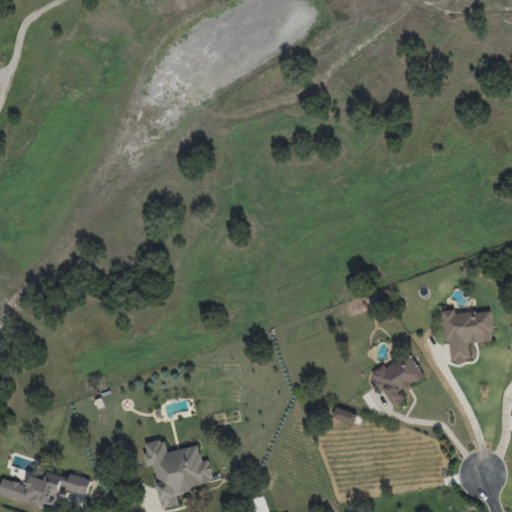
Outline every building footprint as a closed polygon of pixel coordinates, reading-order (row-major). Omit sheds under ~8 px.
[(490,310),(455,314),(454,309),(444,310),(449,361),(469,359),(467,343),(493,341),(490,310)] [(392,407),(406,399),(403,394),(413,388),(411,385),(425,376),(409,351),(372,375),(392,407)] [(357,415),(338,407),(334,417),(354,425),(357,415)] [(146,466),(153,464),(157,478),(154,479),(155,486),(157,485),(162,507),(167,506),(167,507),(178,504),(176,495),(196,491),(194,486),(211,482),(210,477),(212,477),(211,471),(211,470),(210,464),(209,464),(208,460),(203,461),(201,453),(199,453),(197,445),(168,452),(165,441),(161,442),(160,439),(145,443),(147,452),(143,453),(146,466)] [(91,481),(48,468),(45,479),(31,475),(28,485),(3,478),(0,488),(0,494),(53,510),(60,487),(87,495),(91,481)]
